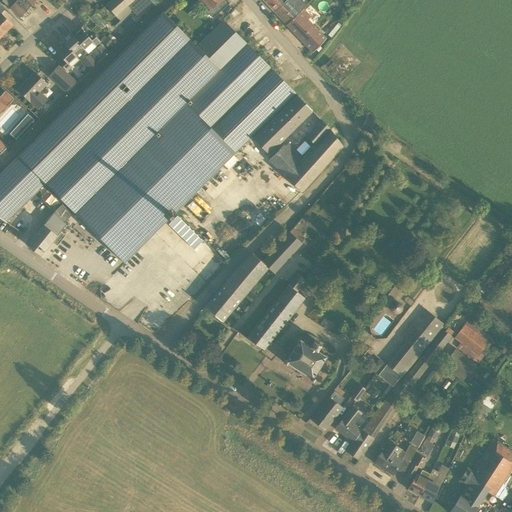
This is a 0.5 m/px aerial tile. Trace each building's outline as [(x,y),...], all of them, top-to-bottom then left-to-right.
[(20,17),(31,5),(35,0),(2,0),(2,1),(20,17)] [(116,16),(128,6),(137,15),(152,2),(150,0),(111,0),(107,5),(116,16)] [(202,0),(210,9),(207,12),(212,18),(229,3),(226,0),(202,0)] [(262,0),(274,12),(283,0),(262,0)] [(283,0),(274,12),(288,26),(303,8),(308,3),(305,0),(283,0)] [(5,9),(0,3),(0,28),(4,33),(13,25),(1,13),(5,9)] [(313,52),(320,45),(327,39),(308,20),(311,17),(303,8),(288,26),(313,52)] [(0,217),(6,222),(52,176),(56,180),(47,190),(62,204),(53,212),(43,224),(27,245),(41,256),(57,236),(66,224),(64,222),(73,213),(75,215),(76,214),(85,222),(103,241),(124,262),(167,220),(162,215),(170,207),(175,212),(295,93),(223,20),(197,46),(190,39),(163,12),(0,173),(0,217)] [(82,45),(85,48),(85,49),(92,42),(96,46),(101,42),(92,31),(85,24),(80,28),(80,27),(72,35),(82,45)] [(76,56),(85,48),(82,45),(72,35),(69,32),(61,39),(63,42),(73,53),(76,56)] [(109,47),(113,42),(106,38),(103,42),(109,47)] [(76,56),(73,53),(63,42),(55,50),(62,57),(58,61),(67,71),(79,60),(77,57),(76,56)] [(102,44),(97,47),(103,54),(107,50),(102,44)] [(96,63),(88,55),(82,60),(90,68),(96,63)] [(67,92),(77,81),(59,65),(49,75),(67,92)] [(38,109),(47,99),(39,91),(47,83),(33,71),(17,89),(38,109)] [(0,100),(6,106),(13,98),(5,91),(0,97),(0,100)] [(267,154),(312,110),(298,96),(252,140),(267,154)] [(371,131),(374,125),(366,116),(362,127),(371,131)] [(267,161),(301,192),(343,146),(322,120),(317,124),(306,136),(315,145),(303,157),(293,147),(289,151),(284,145),(267,161)] [(223,174),(206,191),(213,199),(231,182),(223,174)] [(341,223),(337,230),(342,234),(347,227),(341,223)] [(222,322),(268,267),(262,262),(253,253),(236,270),(205,308),(222,322)] [(270,253),(262,262),(268,267),(274,273),(283,264),(270,253)] [(296,273),(273,303),(290,315),(304,298),(300,294),(296,292),(306,280),(296,273)] [(277,332),(290,315),(273,303),(259,320),(277,332)] [(402,377),(445,325),(424,309),(401,338),(405,342),(387,365),(402,377)] [(253,328),(246,338),(264,349),(269,341),(277,332),(259,320),(253,328)] [(474,361),(488,342),(465,324),(454,338),(460,343),(456,348),(474,361)] [(401,383),(400,381),(391,393),(370,421),(364,429),(365,430),(354,443),(353,442),(346,451),(359,460),(375,437),(380,429),(410,385),(412,387),(448,341),(452,336),(451,336),(454,332),(448,327),(445,331),(442,329),(421,356),(401,383)] [(299,334),(297,341),(308,344),(309,337),(299,334)] [(287,363),(299,370),(311,378),(310,379),(313,381),(314,378),(313,378),(326,357),(317,352),(320,346),(313,342),(310,348),(299,341),(286,360),(285,359),(283,362),(286,364),(287,363)] [(286,358),(288,351),(281,349),(279,356),(286,358)] [(466,376),(471,379),(480,367),(455,349),(444,364),(464,379),(466,376)] [(360,384),(350,397),(357,402),(357,401),(359,398),(366,389),(360,384)] [(325,431),(338,414),(343,407),(329,397),(324,404),(311,420),(325,431)] [(485,418),(490,408),(482,403),(476,413),(485,418)] [(363,412),(353,405),(344,416),(335,428),(353,442),(354,443),(365,430),(364,429),(363,430),(354,423),(363,412)] [(438,433),(432,429),(429,435),(434,438),(438,433)] [(418,446),(425,435),(416,430),(410,442),(418,446)] [(458,437),(450,434),(450,433),(447,440),(448,440),(455,443),(456,444),(459,437),(458,437)] [(401,461),(396,458),(402,449),(389,440),(387,443),(386,442),(380,449),(383,451),(375,463),(393,475),(401,461)] [(406,452),(403,458),(410,461),(416,449),(409,445),(406,452)] [(511,485),(511,462),(492,449),(476,473),(469,467),(459,482),(468,488),(451,511),(473,511),(487,491),(502,500),(511,485)] [(421,468),(427,459),(417,454),(407,471),(413,474),(418,466),(421,468)] [(445,476),(432,469),(430,474),(426,472),(422,478),(426,480),(417,494),(432,503),(441,487),(439,486),(445,476)] [(422,478),(426,472),(421,470),(419,475),(416,473),(407,489),(417,494),(426,480),(422,478)]
